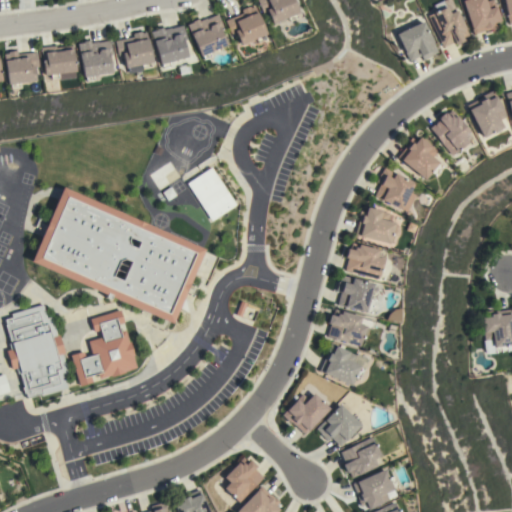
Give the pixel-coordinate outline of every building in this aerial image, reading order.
[(292,0),(297,12),(295,13),(297,18),(288,21),(287,18),(271,24),(266,11),(261,13),(256,0),(292,0)] [(485,0),(486,1),(489,0),(493,0),(500,20),(495,22),(497,28),(491,30),(490,29),(486,30),(473,34),(462,0),(485,0)] [(511,0),(511,23),(508,24),(503,0),(511,0)] [(428,16),(447,6),(447,7),(454,4),(468,35),(462,38),(463,40),(455,44),(454,42),(443,47),(428,16)] [(242,13),(241,9),(249,6),(250,7),(254,6),(266,34),(264,35),(265,39),(257,42),(255,38),(240,44),(235,32),(231,34),(225,20),(242,13)] [(223,27),(220,29),(226,44),(209,52),(211,56),(203,59),(201,55),(199,56),(186,24),(192,22),(191,21),(198,18),(199,21),(206,18),(206,19),(217,14),(223,27)] [(423,21),(437,52),(431,55),(422,60),(420,55),(409,61),(396,34),(423,21)] [(185,39),(182,40),(186,56),(168,62),(169,66),(162,68),(160,63),(158,64),(149,32),(156,30),(156,29),(162,27),(163,30),(181,25),(185,39)] [(133,37),(132,33),(141,31),(141,33),(145,32),(151,61),(149,62),(150,67),(142,68),(142,71),(128,74),(126,67),(124,68),(121,54),(117,55),(114,40),(133,37)] [(92,75),(93,80),(85,81),(84,77),(82,77),(76,42),(89,40),(90,42),(97,41),(97,42),(109,40),(112,55),(108,56),(111,72),(92,75)] [(58,79),(58,77),(50,78),(49,74),(43,75),(39,47),(55,45),(55,47),(71,45),(76,77),(58,79)] [(36,51),(38,66),(33,67),(35,80),(18,83),(19,87),(10,88),(10,84),(7,84),(3,54),(7,53),(7,52),(8,52),(8,51),(17,50),(17,54),(36,51)] [(477,100),(477,98),(481,96),(481,95),(492,90),(505,116),(498,120),(501,127),(482,137),(468,109),(466,105),(477,100)] [(510,123),(511,122),(511,90),(502,94),(510,123)] [(429,128),(439,120),(437,118),(444,112),(446,113),(451,109),(473,137),(451,155),(429,128)] [(396,157),(412,138),(415,141),(419,137),(437,151),(431,158),(442,166),(434,176),(429,172),(424,179),(396,157)] [(186,183),(211,167),(235,204),(210,221),(186,183)] [(374,196),(379,184),(375,182),(382,168),(413,183),(409,192),(414,195),(406,212),(374,196)] [(203,249),(171,323),(110,297),(109,299),(103,297),(105,294),(29,261),(43,229),(39,227),(38,229),(37,228),(37,227),(36,226),(35,227),(33,227),(34,225),(35,225),(38,218),(37,218),(38,216),(40,217),(39,218),(41,219),(42,218),(43,218),(43,219),(47,221),(62,187),(203,249)] [(354,235),(357,222),(356,222),(359,211),(365,212),(366,207),(388,213),(388,214),(395,216),(393,224),(400,226),(400,230),(399,234),(397,237),(395,244),(388,243),(388,244),(354,235)] [(344,270),(347,258),(344,257),(347,248),(349,249),(351,242),(378,249),(376,257),(383,259),(378,279),(344,270)] [(344,307),(345,304),(337,302),(339,292),(335,291),(339,275),(373,283),(369,298),(375,299),(371,313),(365,312),(344,307)] [(42,304),(46,318),(51,316),(57,335),(59,335),(64,353),(62,354),(68,373),(63,374),(67,388),(40,396),(40,395),(26,399),(25,393),(23,394),(21,387),(22,387),(18,373),(17,374),(15,368),(11,369),(5,351),(9,349),(8,343),(9,343),(4,324),(5,324),(3,319),(11,317),(10,313),(42,304)] [(326,336),(329,324),(326,323),(329,314),(332,315),(334,308),(360,316),(360,317),(373,321),(371,329),(365,327),(359,346),(326,336)] [(123,371),(124,372),(110,376),(110,375),(98,378),(97,373),(90,376),(92,382),(78,386),(69,355),(82,351),(84,356),(90,354),(87,341),(100,337),(98,330),(92,332),(88,318),(119,309),(123,322),(117,324),(119,331),(124,329),(128,342),(129,341),(133,355),(132,355),(136,367),(123,371)] [(492,310),(492,311),(511,309),(511,317),(511,344),(506,345),(507,351),(495,352),(493,339),(485,340),(482,317),(487,317),(486,311),(492,310)] [(325,355),(324,354),(329,343),(355,355),(352,362),(359,366),(364,369),(359,380),(354,377),(350,386),(318,371),(325,355)] [(0,374),(3,374),(9,392),(0,394),(0,374)] [(294,425),(290,422),(289,423),(280,414),(293,401),(290,398),(294,394),(297,397),(301,394),(306,399),(312,393),(328,408),(303,434),(294,425)] [(330,437),(326,441),(319,434),(320,433),(315,428),(339,404),(360,425),(339,447),(330,437)] [(370,436),(380,455),(373,459),(376,466),(351,478),(348,472),(346,473),(341,464),(344,463),(339,452),(370,436)] [(238,502),(223,488),(228,482),(223,477),(242,457),(247,461),(249,459),(255,466),(253,468),(262,477),(238,502)] [(358,501),(356,496),(351,483),(384,469),(388,478),(393,475),(398,486),(385,492),(389,500),(367,509),(366,504),(360,507),(358,501)] [(270,495),(270,494),(274,498),(274,497),(279,502),(275,506),(279,510),(276,511),(236,511),(235,511),(260,485),(270,495)] [(207,511),(176,511),(171,499),(181,495),(186,493),(187,494),(198,489),(207,511)] [(145,511),(151,510),(150,505),(159,502),(160,504),(166,502),(169,511),(145,511)] [(372,511),(394,502),(398,511),(372,511)]
